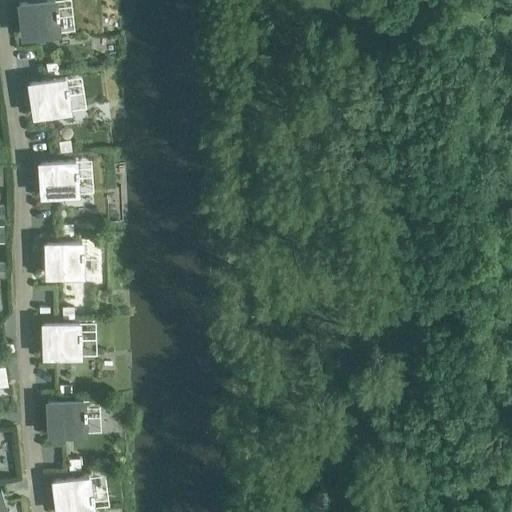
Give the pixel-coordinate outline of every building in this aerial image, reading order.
[(56,7),(54,0),(39,0),(19,2),(23,34),(58,30),(56,15),(59,14),(58,6),(56,7)] [(69,75),(74,106),(88,103),(83,73),(69,75)] [(64,77),(29,82),(34,114),(69,108),(67,93),(69,93),(68,85),(66,85),(64,77)] [(82,155),(81,182),(92,182),(93,156),(82,155)] [(75,159),(40,162),(42,194),(77,191),(76,176),(78,175),(78,167),(76,167),(75,159)] [(81,241),(46,242),(46,274),(82,274),(82,258),(84,258),(84,250),(82,250),(81,241)] [(43,322),(44,354),(80,354),(79,338),(81,338),(81,329),(79,329),(79,321),(43,322)] [(83,398),(47,400),(49,432),(85,431),(84,415),(86,415),(86,406),(83,406),(83,398)] [(109,471),(95,472),(96,502),(110,502),(109,471)] [(89,475),(53,479),(57,511),(93,507),(92,499),(94,498),(93,490),(91,490),(89,475)] [(7,511),(1,488),(0,488),(0,511),(9,511),(7,511)]
